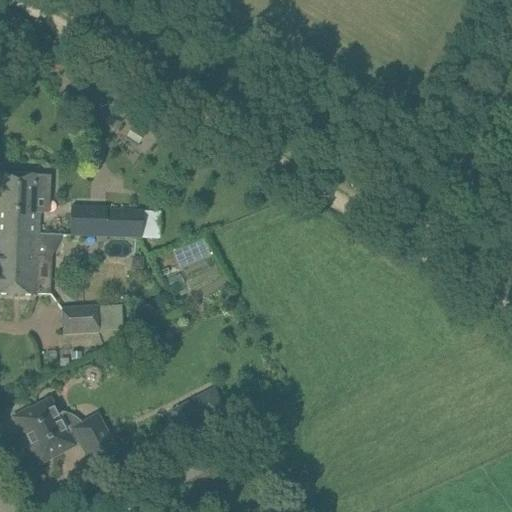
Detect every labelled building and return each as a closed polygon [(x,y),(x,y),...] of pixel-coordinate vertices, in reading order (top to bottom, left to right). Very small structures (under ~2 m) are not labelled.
[(0,238),(38,240),(38,235),(39,214),(48,215),(50,178),(36,177),(36,176),(0,175),(0,177),(0,238)] [(70,212),(69,237),(159,240),(160,214),(70,212)] [(0,238),(0,294),(36,296),(36,295),(50,295),(51,259),(37,258),(38,240),(0,238)] [(97,308),(61,310),(63,335),(98,334),(99,334),(97,308)] [(201,391),(168,409),(180,433),(201,422),(214,415),(201,391)] [(29,409),(13,418),(20,431),(22,430),(40,463),(73,446),(72,444),(79,440),(94,467),(116,455),(96,418),(83,425),(67,434),(55,413),(49,401),(31,411),(29,409)] [(208,472),(208,471),(242,454),(234,439),(200,457),(196,449),(156,471),(168,493),(208,472)]
